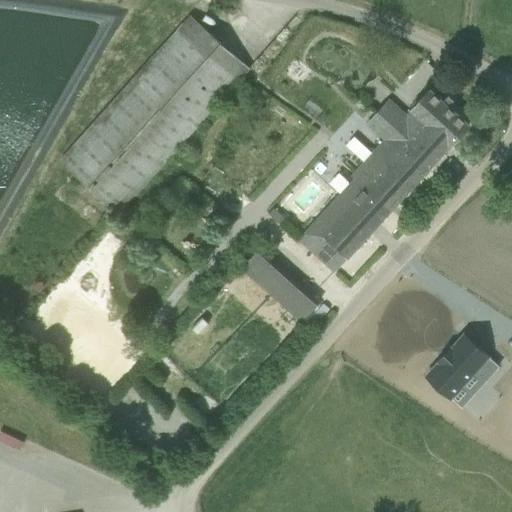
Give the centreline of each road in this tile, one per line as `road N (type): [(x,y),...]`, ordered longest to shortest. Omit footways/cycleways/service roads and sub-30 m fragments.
road 1 (unclassified): [(178,511),(188,490),(511,138)]
road 2 (unclassified): [(511,89),(383,24),(295,0)]
